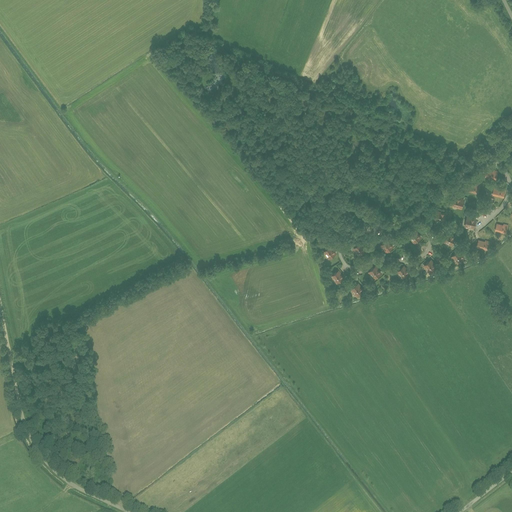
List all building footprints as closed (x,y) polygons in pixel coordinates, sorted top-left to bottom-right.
[(496,179),(498,172),(493,171),(493,172),(486,170),(485,177),(496,179)] [(478,193),(480,186),(476,185),(475,186),(468,184),(467,191),(478,193)] [(492,194),(503,197),(505,190),(500,189),(500,190),(494,188),(492,194)] [(451,203),(450,205),(453,206),(458,208),(458,207),(461,208),(462,206),(463,203),(463,201),(460,200),(460,199),(456,198),(452,197),(451,200),(450,202),(451,203)] [(435,219),(443,222),(445,214),(437,212),(435,219)] [(475,220),(467,218),(465,225),(474,227),(475,220)] [(497,224),(495,230),(506,233),(508,226),(503,225),(497,224)] [(409,236),(415,242),(420,237),(415,231),(409,236)] [(444,241),(452,245),(455,238),(447,234),(444,241)] [(387,252),(392,247),(387,240),(381,245),(387,252)] [(477,247),(488,249),(489,242),(485,241),(485,242),(478,240),(477,247)] [(364,249),(360,244),(354,248),(358,254),(360,252),(361,253),(363,252),(362,250),(364,249)] [(330,247),(324,252),(329,258),(335,253),(330,247)] [(458,263),(464,258),(458,251),(452,256),(458,263)] [(430,260),(425,265),(430,272),(436,267),(430,260)] [(409,273),(403,266),(397,271),(403,278),(409,273)] [(375,267),(369,272),(375,278),(381,273),(375,267)] [(332,276),(337,283),(343,278),(338,271),(332,276)] [(352,289),(357,295),(363,291),(358,284),(352,289)]
